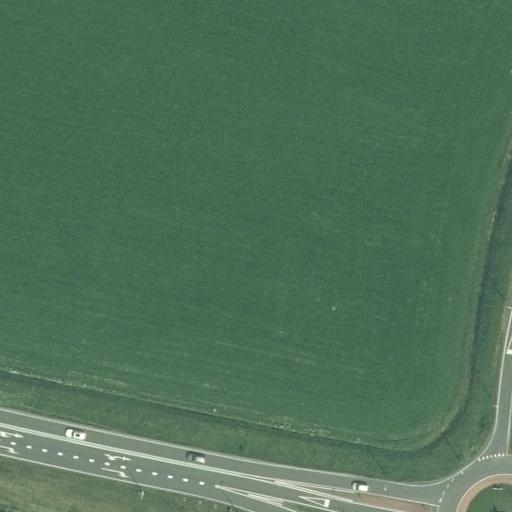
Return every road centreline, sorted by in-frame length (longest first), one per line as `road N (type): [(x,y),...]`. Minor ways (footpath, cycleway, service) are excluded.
road 1 (trunk): [(455,487),(412,494),(224,470)]
road 2 (trunk): [(167,459),(0,425)]
road 3 (trunk): [(224,470),(366,511)]
road 4 (trunk): [(511,342),(489,465)]
